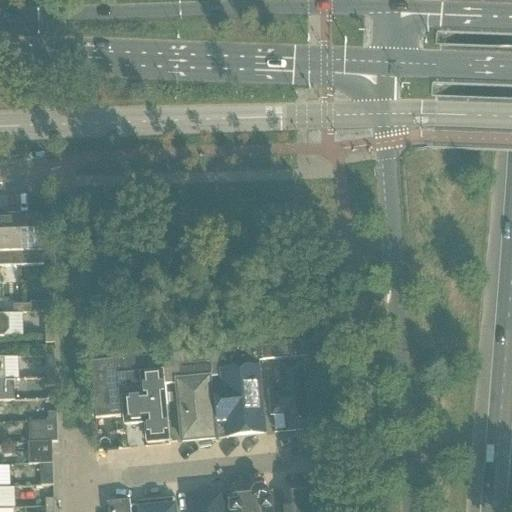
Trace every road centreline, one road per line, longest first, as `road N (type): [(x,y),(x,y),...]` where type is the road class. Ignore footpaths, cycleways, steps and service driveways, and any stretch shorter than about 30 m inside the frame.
road 1 (primary): [(385,68),(409,511)]
road 2 (secondary): [(387,6),(0,18)]
road 3 (secondary): [(0,49),(385,68)]
road 4 (residential): [(73,511),(86,483),(311,461)]
road 5 (primary): [(511,261),(491,511)]
road 6 (secondary): [(385,68),(511,73)]
road 7 (secondary): [(511,11),(387,6)]
